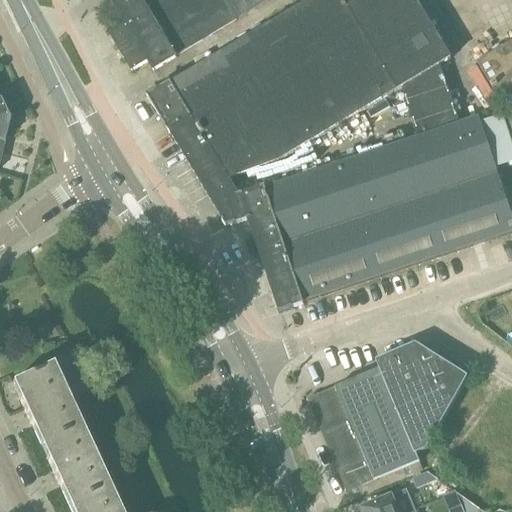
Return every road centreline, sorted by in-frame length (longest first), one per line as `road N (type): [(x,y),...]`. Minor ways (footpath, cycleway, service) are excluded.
road 1 (secondary): [(240,374),(107,173)]
road 2 (secondary): [(107,173),(19,0)]
road 3 (unclassified): [(240,374),(412,311)]
road 4 (secondary): [(294,511),(240,374)]
road 5 (residential): [(0,242),(107,173)]
